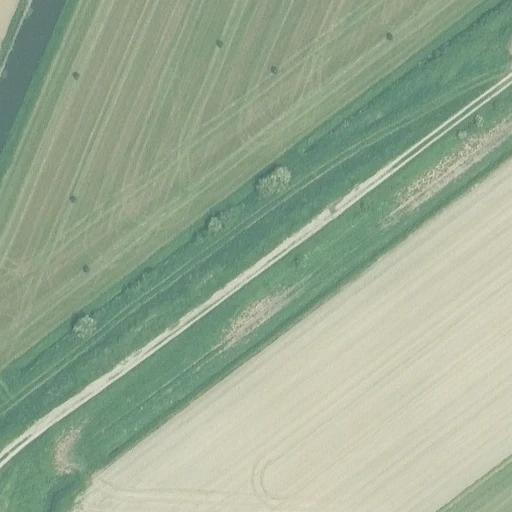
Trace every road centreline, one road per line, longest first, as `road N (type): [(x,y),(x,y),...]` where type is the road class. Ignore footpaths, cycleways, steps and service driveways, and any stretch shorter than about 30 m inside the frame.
road 1 (track): [(511,75),(0,459)]
road 2 (track): [(511,70),(496,70),(338,154),(0,406)]
